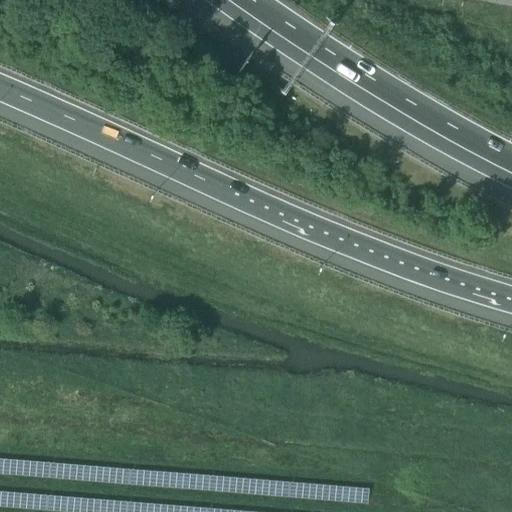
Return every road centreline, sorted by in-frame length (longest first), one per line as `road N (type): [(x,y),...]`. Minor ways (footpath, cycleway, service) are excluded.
road 1 (motorway): [(0,88),(325,234),(511,301)]
road 2 (motorway): [(252,0),(511,161)]
